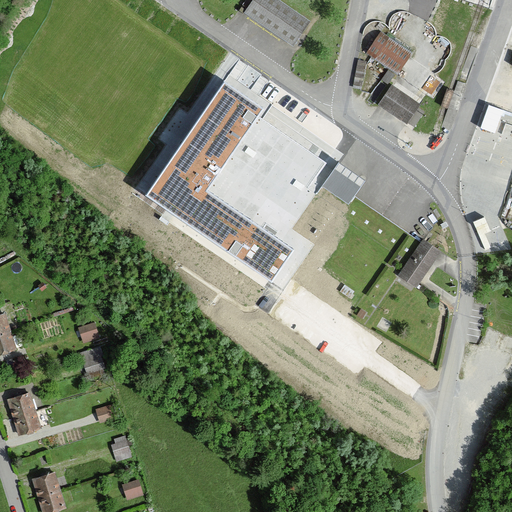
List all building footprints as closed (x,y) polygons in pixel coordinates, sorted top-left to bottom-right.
[(310,21),(279,0),(253,0),(250,5),(246,11),(294,44),(310,21)] [(381,32),(366,54),(398,75),(412,53),(381,32)] [(360,68),(358,84),(366,85),(368,69),(360,68)] [(295,241),(207,188),(260,101),(217,75),(142,198),(272,278),(295,241)] [(393,85),(380,104),(407,123),(420,104),(393,85)] [(340,163),(323,187),(349,206),(354,199),(366,182),(340,163)] [(422,242),(400,274),(416,285),(441,250),(438,249),(424,239),(422,242)] [(345,285),(340,291),(350,298),(355,291),(345,285)] [(366,312),(361,309),(357,315),(362,319),(366,312)] [(5,314),(0,315),(0,354),(16,349),(5,314)] [(95,322),(80,326),(85,341),(100,336),(95,322)] [(100,346),(82,352),(85,362),(88,372),(85,373),(87,379),(105,373),(103,367),(105,367),(101,355),(103,354),(100,346)] [(30,393),(8,399),(19,435),(41,428),(30,393)] [(114,404),(97,409),(100,417),(101,421),(118,416),(114,404)] [(117,444),(112,445),(117,461),(132,456),(126,436),(115,439),(117,444)] [(55,472),(34,479),(43,511),(52,511),(66,508),(55,472)] [(139,479),(124,484),(128,499),(144,494),(139,479)]
